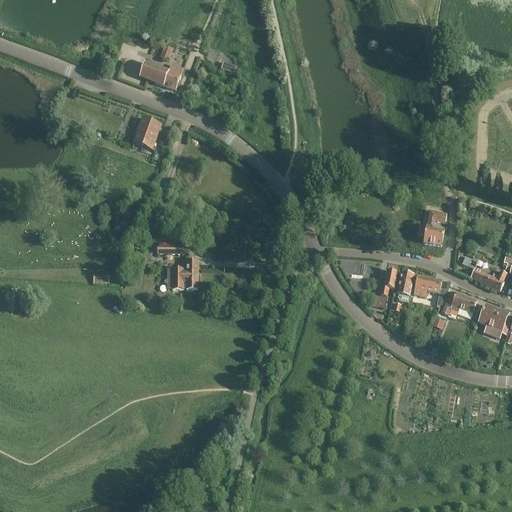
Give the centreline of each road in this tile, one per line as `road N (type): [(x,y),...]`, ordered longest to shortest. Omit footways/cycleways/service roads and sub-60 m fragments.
road 1 (tertiary): [(316,252),(276,184),(207,125),(0,46)]
road 2 (residential): [(227,511),(295,265),(316,252)]
road 3 (residential): [(445,272),(452,224),(422,20)]
road 4 (tertiary): [(511,382),(452,374),(377,334),(316,252)]
road 5 (residential): [(445,272),(420,261),(316,252)]
